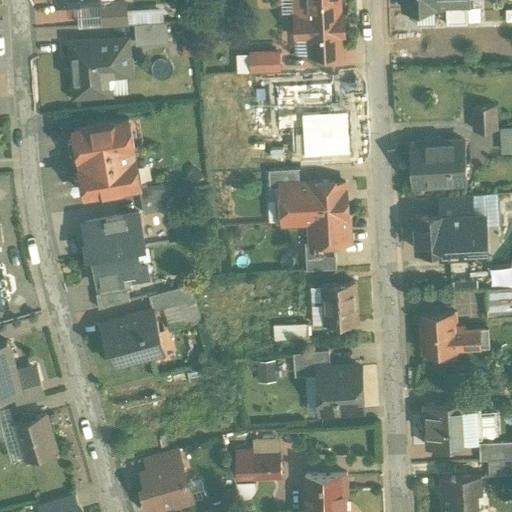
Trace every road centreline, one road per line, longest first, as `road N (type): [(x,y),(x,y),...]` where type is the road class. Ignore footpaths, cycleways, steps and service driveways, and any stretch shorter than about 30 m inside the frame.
road 1 (residential): [(116,511),(34,219),(16,0)]
road 2 (residential): [(400,511),(372,0)]
